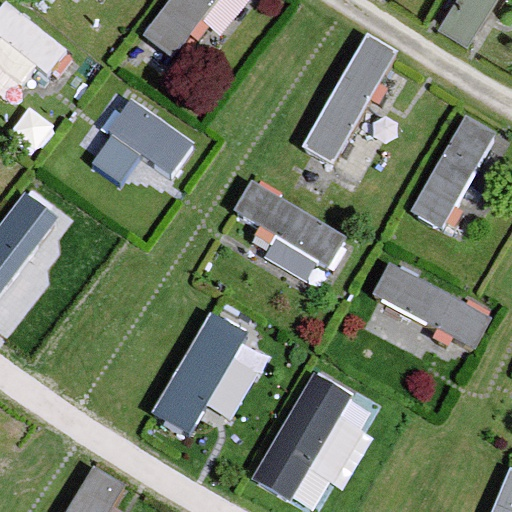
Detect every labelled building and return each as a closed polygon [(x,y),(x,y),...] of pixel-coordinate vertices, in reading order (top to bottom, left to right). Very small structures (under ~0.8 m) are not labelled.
[(172,48),(205,0),(170,0),(149,33),(172,48)] [(472,19),(483,0),(450,0),(447,6),(472,19)] [(0,47),(53,88),(70,64),(0,11),(0,47)] [(326,172),(381,88),(355,72),(302,158),(326,172)] [(100,120),(169,172),(186,149),(118,97),(100,120)] [(441,230),(488,140),(461,127),(416,217),(441,230)] [(234,217),(320,270),(335,246),(249,193),(234,217)] [(0,300),(1,301),(59,219),(34,202),(0,252),(0,300)] [(370,298),(444,343),(459,319),(385,274),(370,298)] [(170,438),(225,354),(200,338),(146,423),(170,438)] [(284,496),(332,408),(305,394),(259,484),(284,496)] [(102,511),(112,496),(86,481),(67,511),(102,511)] [(511,511),(511,494),(501,490),(491,511),(511,511)]
